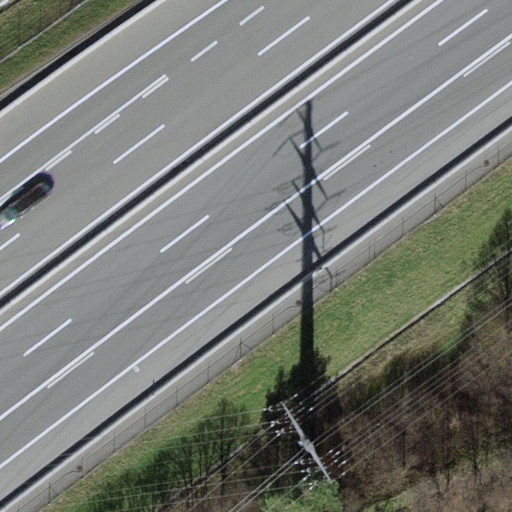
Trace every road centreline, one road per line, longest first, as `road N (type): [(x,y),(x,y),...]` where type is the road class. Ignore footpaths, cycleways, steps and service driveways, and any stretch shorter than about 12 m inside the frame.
road 1 (motorway): [(0,376),(504,0)]
road 2 (motorway): [(328,0),(0,248)]
